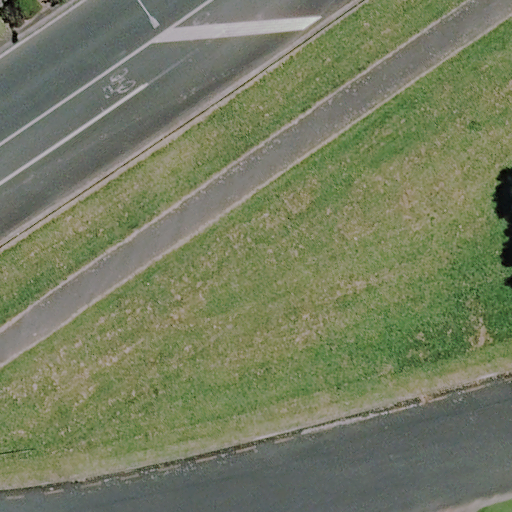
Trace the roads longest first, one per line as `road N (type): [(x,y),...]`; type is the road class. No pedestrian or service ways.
road 1 (residential): [(169,511),(511,428)]
road 2 (secondary): [(144,0),(0,98)]
